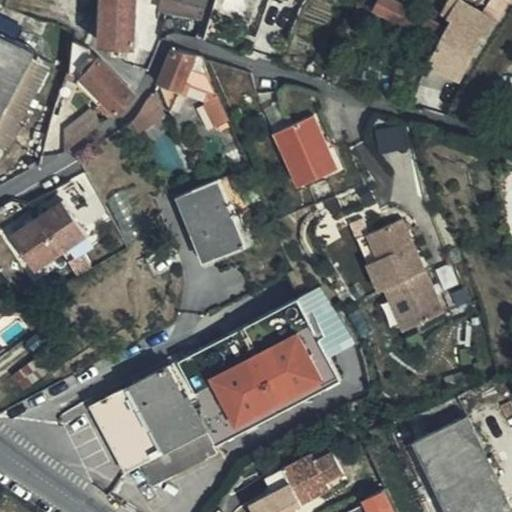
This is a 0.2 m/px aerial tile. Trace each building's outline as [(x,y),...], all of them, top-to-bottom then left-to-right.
[(117,45),(132,47),(137,48),(138,0),(104,0),(102,44),(117,45)] [(161,0),(160,8),(204,18),(209,0),(161,0)] [(422,32),(441,42),(448,29),(394,0),(378,0),(374,10),(407,28),(401,37),(416,45),(422,32)] [(453,21),(475,34),(487,15),(465,2),(461,0),(449,0),(441,15),(453,21)] [(511,0),(496,0),(487,15),(501,23),(511,4),(511,0)] [(475,34),(489,41),(501,23),(487,15),(475,34)] [(466,74),(470,76),(490,42),(489,41),(475,34),(453,21),(448,29),(441,42),(430,64),(429,66),(452,78),(459,61),(470,66),(466,74)] [(37,51),(0,31),(0,146),(8,150),(54,65),(35,55),(37,51)] [(119,114),(136,95),(101,58),(99,60),(91,52),(91,49),(75,42),(73,62),(70,72),(85,80),(86,80),(119,114)] [(116,51),(123,53),(130,54),(132,47),(117,45),(116,51)] [(210,72),(204,59),(174,49),(161,83),(172,113),(186,81),(191,68),(210,72)] [(459,61),(452,78),(462,83),(466,74),(470,66),(459,61)] [(214,82),(210,72),(191,68),(186,81),(214,82)] [(80,87),(85,80),(70,72),(68,79),(77,83),(80,87)] [(119,114),(86,80),(85,80),(80,87),(81,87),(110,120),(119,114)] [(169,121),(153,95),(146,105),(144,108),(143,109),(157,129),(165,124),(169,121)] [(190,126),(204,119),(197,105),(184,111),(190,126)] [(157,129),(143,109),(134,119),(143,133),(140,136),(148,147),(163,137),(157,129)] [(68,151),(103,124),(93,110),(66,130),(68,151)] [(301,187),(340,170),(316,115),(276,132),(301,187)] [(222,133),(233,128),(229,117),(219,123),(222,133)] [(412,146),(410,121),(379,123),(380,148),(412,146)] [(170,132),(165,124),(157,129),(163,137),(170,132)] [(249,247),(221,179),(183,194),(210,261),(249,247)] [(10,227),(38,269),(93,233),(64,191),(10,227)] [(445,313),(408,220),(364,238),(401,331),(445,313)] [(209,430),(217,447),(343,382),(299,299),(93,406),(128,471),(142,464),(209,430)] [(44,325),(24,301),(14,309),(34,332),(44,325)] [(26,390),(59,366),(48,350),(14,375),(26,390)] [(450,511),(511,511),(511,502),(471,414),(417,439),(450,511)] [(221,453),(217,447),(209,430),(142,464),(154,486),(221,453)] [(327,481),(345,472),(331,444),(268,478),(274,491),(253,502),(257,511),(289,511),(332,490),(327,481)] [(397,511),(388,490),(384,491),(392,511),(397,511)] [(368,498),(367,498),(374,511),(392,511),(384,491),(368,498)]
